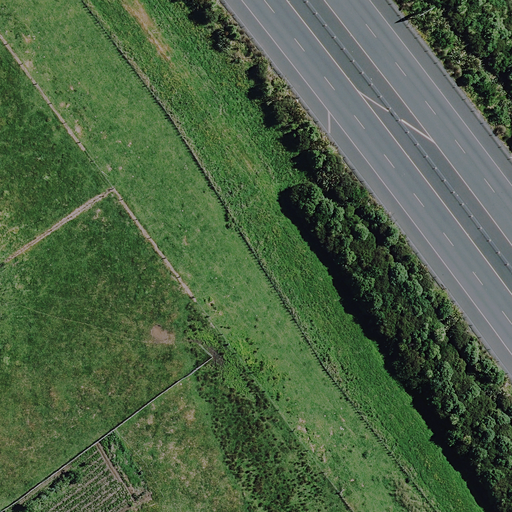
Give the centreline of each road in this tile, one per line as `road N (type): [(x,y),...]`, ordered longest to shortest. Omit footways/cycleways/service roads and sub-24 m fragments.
road 1 (motorway): [(511,334),(248,0)]
road 2 (motorway): [(330,0),(511,231)]
